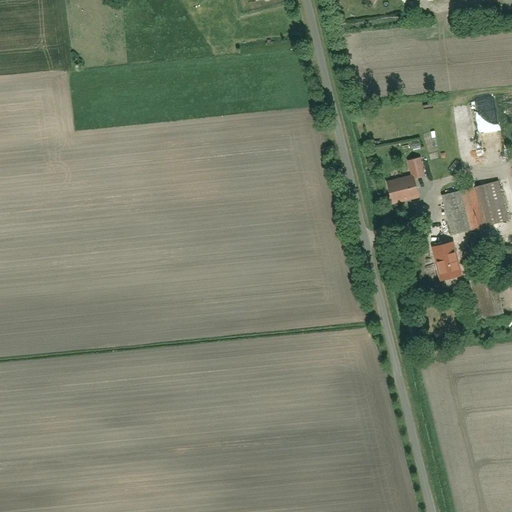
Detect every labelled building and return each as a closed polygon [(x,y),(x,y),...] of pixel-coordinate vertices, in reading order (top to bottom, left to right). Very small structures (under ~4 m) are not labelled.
[(413,181),(424,179),(420,158),(409,160),(413,181)] [(386,184),(391,205),(416,199),(411,179),(386,184)] [(441,197),(451,237),(508,223),(498,183),(441,197)] [(434,248),(440,283),(459,280),(453,245),(434,248)] [(472,280),(479,322),(505,318),(499,276),(472,280)]
